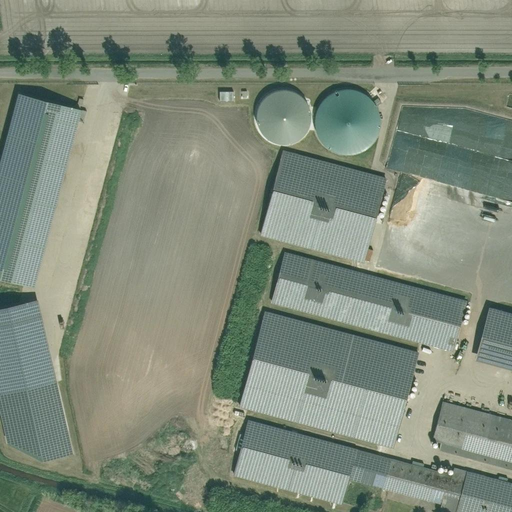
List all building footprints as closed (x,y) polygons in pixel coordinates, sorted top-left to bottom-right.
[(320,103),(315,113),(315,124),(318,135),(324,144),(333,150),(343,153),(354,153),(364,149),(372,142),(378,133),(380,122),(379,112),(374,102),(367,94),(357,90),(347,88),(336,90),(327,95),(320,103)] [(84,106),(24,90),(0,178),(0,274),(37,284),(84,106)] [(396,130),(386,167),(473,189),(489,186),(497,155),(511,158),(511,118),(497,115),(498,121),(495,133),(497,140),(493,141),(491,146),(497,145),(501,146),(499,152),(494,151),(491,152),(492,157),(494,158),(481,161),(481,162),(472,163),(470,171),(467,156),(461,155),(458,168),(453,144),(396,130)] [(390,174),(286,149),(277,187),(381,212),(390,174)] [(277,187),(264,232),(368,261),(380,217),(277,187)] [(470,299),(288,250),(274,302),(456,351),(470,299)] [(41,299),(0,308),(0,384),(2,391),(59,378),(41,299)] [(511,312),(489,306),(475,359),(511,368),(511,312)] [(421,350),(268,308),(242,404),(395,446),(421,350)] [(511,417),(445,401),(433,449),(511,468),(511,417)] [(249,418),(234,471),(341,501),(347,478),(356,448),(249,418)] [(356,448),(347,478),(458,507),(466,477),(356,448)] [(511,511),(511,480),(468,470),(458,507),(457,511),(511,511)]
